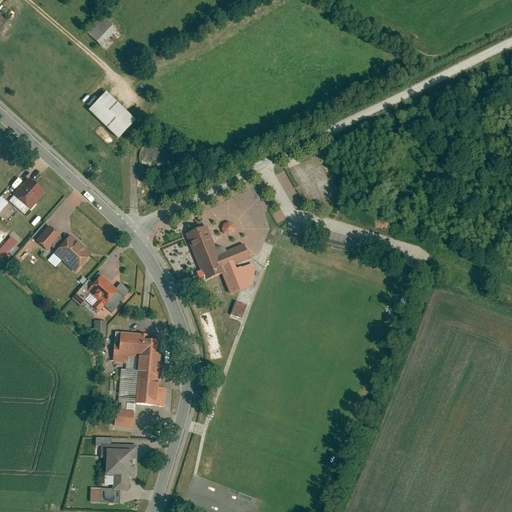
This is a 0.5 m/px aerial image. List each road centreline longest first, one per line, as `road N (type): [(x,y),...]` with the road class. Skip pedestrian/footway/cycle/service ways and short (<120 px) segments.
road 1 (unclassified): [(511,37),(130,233)]
road 2 (tertiary): [(150,511),(179,423),(186,356),(167,296),(130,233)]
road 3 (track): [(262,167),(286,211),(511,293)]
road 4 (tertiary): [(130,233),(0,114)]
